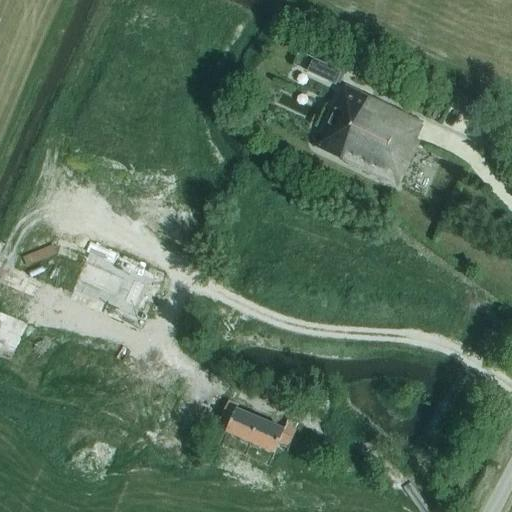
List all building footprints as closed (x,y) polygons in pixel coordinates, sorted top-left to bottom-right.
[(335,86),(342,73),(314,59),(307,73),(335,86)] [(317,148),(397,187),(419,142),(416,141),(424,125),(346,88),(317,148)] [(72,303),(147,332),(170,273),(96,244),(72,303)] [(93,337),(69,397),(170,437),(194,376),(93,337)] [(222,418),(232,422),(227,434),(274,455),(280,443),(289,447),(296,431),(286,427),(284,432),(237,411),(239,406),(229,402),(222,418)]
